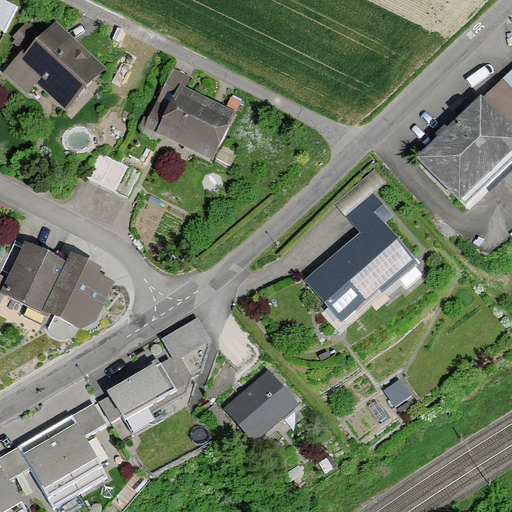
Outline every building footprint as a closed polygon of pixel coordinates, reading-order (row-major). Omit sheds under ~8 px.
[(13,0),(0,0),(0,28),(6,31),(19,2),(13,0)] [(35,90),(64,116),(104,73),(53,26),(19,62),(15,58),(0,74),(0,79),(24,102),(35,90)] [(456,210),(511,155),(511,66),(474,103),(472,100),(409,162),(456,210)] [(153,137),(213,162),(233,117),(173,91),(153,137)] [(131,193),(138,165),(98,156),(91,184),(131,193)] [(340,224),(353,240),(297,285),(332,328),(407,268),(377,231),(387,223),(369,201),(340,224)] [(0,296),(0,300),(72,334),(90,326),(108,289),(91,281),(94,276),(55,258),(52,265),(22,251),(0,296)] [(202,324),(163,342),(174,367),(213,349),(202,324)] [(152,363),(96,397),(114,426),(169,393),(152,363)] [(288,408),(260,375),(215,414),(243,447),(288,408)] [(83,409),(0,457),(0,511),(17,511),(3,486),(20,476),(36,505),(93,472),(76,442),(96,431),(83,409)]
